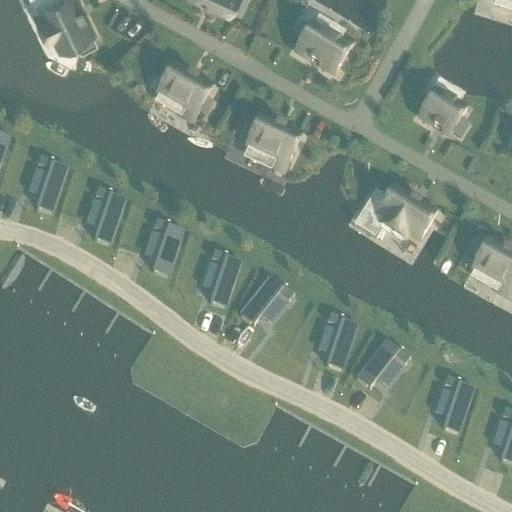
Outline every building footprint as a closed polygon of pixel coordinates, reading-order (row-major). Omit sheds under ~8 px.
[(37,14),(32,16),(48,48),(53,45),(59,56),(77,47),(82,56),(98,48),(94,38),(97,37),(88,18),(85,20),(80,10),(83,8),(79,0),(53,0),(34,9),(37,14)] [(228,20),(232,13),(240,16),(247,0),(185,0),(185,1),(228,20)] [(511,0),(493,0),(493,1),(496,2),(494,9),(511,14),(511,0)] [(292,56),(334,80),(356,42),(345,36),(346,34),(319,19),(316,24),(312,22),(292,56)] [(194,127),(216,88),(200,79),(198,82),(190,77),(191,74),(175,65),(157,98),(159,99),(155,107),(182,122),(183,120),(194,127)] [(470,109),(461,104),(465,98),(439,82),(429,98),(430,99),(416,121),(450,143),(453,136),(461,141),(470,126),(462,121),(470,109)] [(274,170),(284,175),(303,136),(288,128),(286,131),(278,127),(279,124),(262,115),(245,151),(248,152),(244,161),(272,175),(274,170)] [(0,166),(9,139),(0,135),(0,166)] [(36,172),(28,196),(40,199),(36,211),(52,216),(67,170),(52,165),(53,163),(40,159),(37,168),(49,172),(48,176),(36,172)] [(414,197),(395,186),(387,200),(376,193),(363,214),(379,224),(377,228),(406,246),(409,241),(419,247),(440,214),(422,202),(419,206),(411,201),(414,197)] [(94,243),(110,248),(125,201),(109,196),(110,194),(98,190),(95,200),(107,204),(94,243)] [(83,215),(89,208),(76,196),(70,203),(83,215)] [(153,274),(169,279),(184,232),(169,227),(170,225),(158,221),(154,231),(166,235),(153,274)] [(511,256),(503,252),(506,248),(488,238),(469,273),(473,275),(469,281),(497,296),(498,295),(510,301),(511,296),(511,256)] [(210,267),(202,290),(213,294),(210,305),(226,310),(241,265),(226,260),(227,258),(214,253),(211,262),(223,266),(221,270),(210,267)] [(270,280),(239,318),(252,329),(279,296),(288,303),(294,296),(285,288),(283,291),(270,280)] [(339,329),(326,368),(342,374),(358,328),(342,323),(343,320),(331,315),(327,325),(339,329)] [(172,354),(182,337),(163,325),(152,342),(172,354)] [(386,343),(356,381),(369,391),(394,360),(404,368),(411,359),(400,350),(398,353),(386,343)] [(196,371),(218,386),(230,368),(207,353),(196,371)] [(186,381),(192,371),(179,363),(173,374),(186,381)] [(443,393),(435,416),(446,420),(443,431),(459,437),(474,391),(459,386),(460,384),(447,380),(444,388),(456,392),(454,397),(443,393)] [(511,428),(501,463),(511,466),(511,412),(504,409),(500,420),(511,424),(511,428)]
